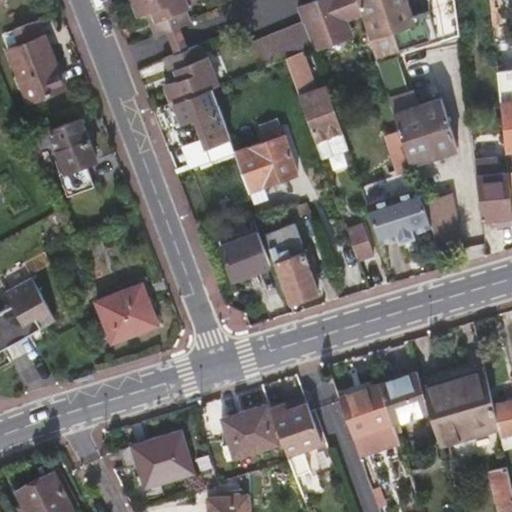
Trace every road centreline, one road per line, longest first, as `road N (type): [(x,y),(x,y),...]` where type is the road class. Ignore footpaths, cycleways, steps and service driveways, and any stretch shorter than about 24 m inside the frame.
road 1 (residential): [(80,0),(218,366)]
road 2 (residential): [(218,366),(511,279)]
road 3 (residential): [(0,438),(218,366)]
